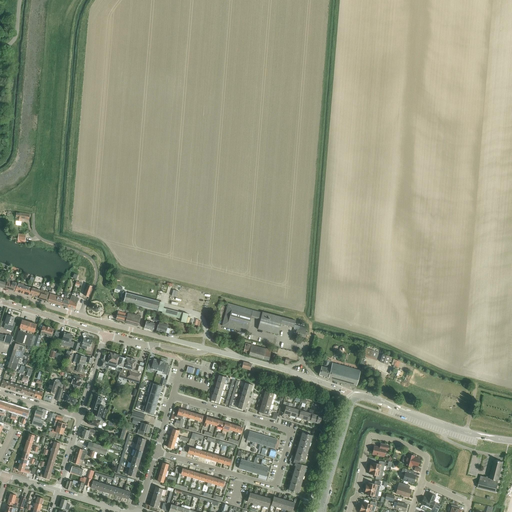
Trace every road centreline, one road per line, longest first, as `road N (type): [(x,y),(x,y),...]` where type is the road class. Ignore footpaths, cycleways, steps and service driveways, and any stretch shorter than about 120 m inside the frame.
road 1 (residential): [(275,487),(290,430),(172,396)]
road 2 (tertiary): [(354,393),(511,441)]
road 3 (residential): [(348,511),(370,437),(426,457),(421,483)]
road 4 (tertiary): [(354,393),(211,350)]
road 5 (residential): [(82,316),(94,263),(41,239),(33,214)]
road 6 (residential): [(211,350),(82,316)]
road 7 (residential): [(275,487),(156,452)]
road 8 (residential): [(319,511),(354,393)]
